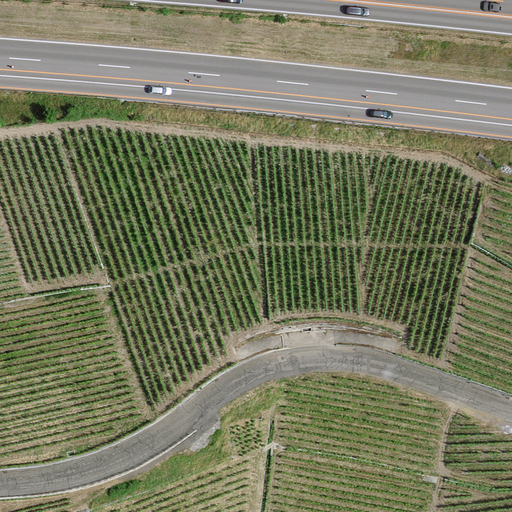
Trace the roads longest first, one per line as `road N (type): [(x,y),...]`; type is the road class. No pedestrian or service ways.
road 1 (unclassified): [(511,408),(403,372),(303,360),(243,378),(105,461),(0,478)]
road 2 (motorway): [(0,59),(511,108)]
road 3 (motorway): [(511,14),(367,0)]
